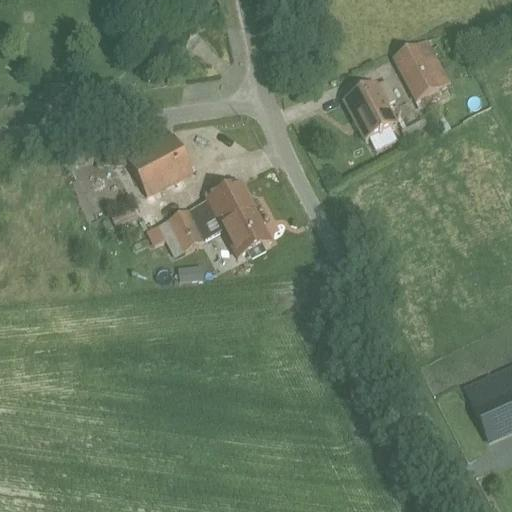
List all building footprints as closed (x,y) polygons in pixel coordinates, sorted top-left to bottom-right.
[(426,44),(415,50),(422,64),(438,94),(449,88),(426,44)] [(415,50),(393,62),(401,75),(422,64),(415,50)] [(422,64),(401,75),(416,105),(438,94),(422,64)] [(396,129),(375,89),(344,105),(365,145),(396,129)] [(173,141),(127,165),(146,201),(192,177),(173,141)] [(128,149),(84,153),(85,166),(129,162),(128,149)] [(269,246),(239,188),(207,205),(211,212),(223,235),(237,263),(269,246)] [(104,212),(110,230),(133,222),(127,204),(104,212)] [(211,212),(189,223),(202,246),(223,235),(211,212)] [(186,216),(147,236),(154,251),(166,244),(176,262),(203,248),(189,223),(186,216)] [(511,373),(465,394),(472,411),(511,392),(511,373)] [(511,392),(472,411),(488,446),(511,435),(511,392)]
